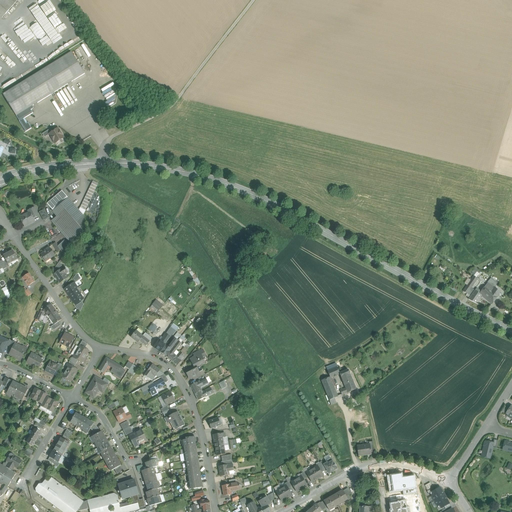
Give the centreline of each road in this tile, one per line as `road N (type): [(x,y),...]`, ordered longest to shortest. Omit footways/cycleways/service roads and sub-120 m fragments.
road 1 (unclassified): [(511,330),(286,210),(202,176),(106,162),(0,178)]
road 2 (residential): [(101,348),(153,357),(177,375),(203,440),(215,511)]
road 3 (residential): [(14,236),(80,333),(101,348)]
